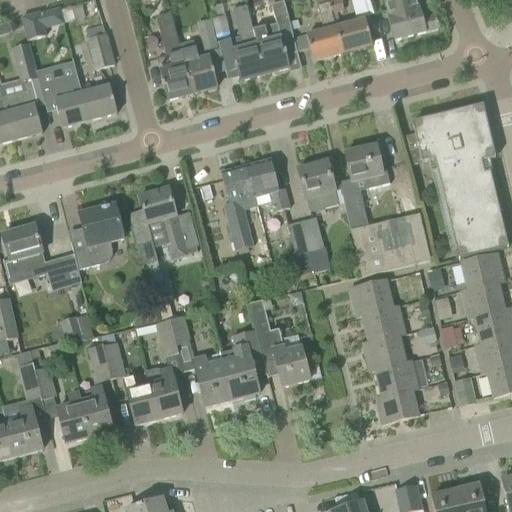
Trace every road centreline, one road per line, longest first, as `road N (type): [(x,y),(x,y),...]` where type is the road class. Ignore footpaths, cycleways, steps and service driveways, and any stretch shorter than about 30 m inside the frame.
road 1 (residential): [(151,148),(485,60)]
road 2 (residential): [(289,478),(511,430)]
road 3 (residential): [(0,508),(125,474),(191,469)]
road 4 (residential): [(0,188),(151,148)]
road 5 (residential): [(151,148),(111,0)]
